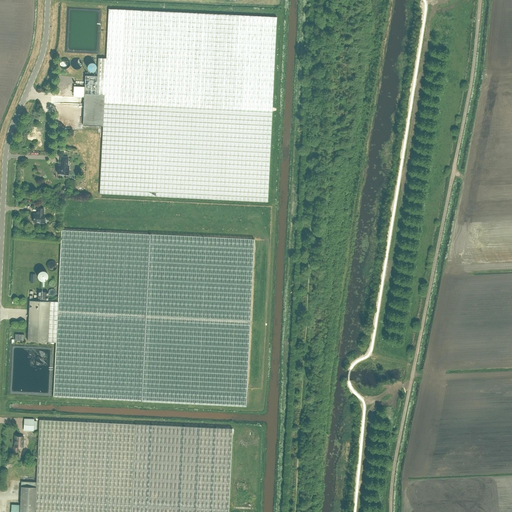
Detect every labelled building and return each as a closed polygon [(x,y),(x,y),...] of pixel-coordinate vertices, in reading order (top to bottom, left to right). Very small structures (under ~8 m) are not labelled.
[(267,202),(276,17),(217,14),(108,9),(106,58),(98,58),(97,76),(88,75),(85,75),(85,86),(73,86),(73,96),(84,97),(83,125),(103,126),(99,194),(267,202)] [(87,66),(87,67),(87,68),(88,69),(89,70),(90,71),(91,71),(92,71),(93,71),(94,71),(94,70),(95,70),(96,69),(96,68),(96,67),(96,66),(96,65),(96,64),(95,63),(94,63),(93,62),(92,62),(91,62),(90,62),(89,63),(88,64),(87,65),(87,66)] [(68,166),(68,157),(61,157),(60,165),(58,165),(57,173),(65,174),(65,175),(68,175),(69,166),(68,166)] [(43,214),(44,208),(37,208),(37,214),(34,214),(33,222),(40,222),(40,223),(44,224),(44,223),(45,215),(43,214)] [(50,301),(48,342),(56,342),(53,396),(246,406),(254,239),(61,230),(58,302),(50,301)] [(41,280),(42,281),(43,281),(44,280),(45,280),(46,279),(47,278),(48,278),(48,277),(48,276),(48,275),(48,274),(48,273),(47,272),(46,272),(46,271),(45,271),(45,270),(44,270),(43,270),(42,270),(41,270),(40,271),(39,272),(38,272),(38,273),(38,274),(38,275),(38,276),(38,277),(38,278),(39,279),(40,280),(41,280)] [(38,291),(38,300),(48,300),(48,292),(38,291)] [(28,341),(48,342),(50,301),(30,300),(28,341)] [(24,418),(23,430),(33,431),(34,419),(24,418)] [(34,511),(228,511),(232,429),(135,424),(39,420),(36,482),(36,487),(34,511)] [(23,447),(23,436),(15,436),(14,447),(13,447),(13,451),(18,451),(19,447),(23,447)] [(11,511),(34,511),(36,487),(36,482),(22,481),(21,486),(20,501),(20,505),(11,504),(11,511)]
